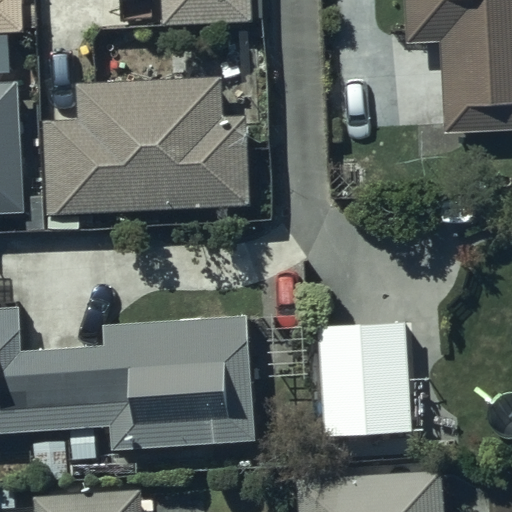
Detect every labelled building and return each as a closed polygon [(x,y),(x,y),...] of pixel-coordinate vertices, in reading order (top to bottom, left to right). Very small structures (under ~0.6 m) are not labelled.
[(0,0),(0,23),(19,22),(19,0),(0,0)] [(243,0),(162,0),(164,15),(244,10),(243,0)] [(511,0),(406,0),(408,30),(440,41),(445,122),(511,117),(511,0)] [(222,114),(220,72),(75,80),(78,119),(49,121),(54,203),(243,192),(239,113),(222,114)] [(0,206),(21,205),(17,116),(0,113),(0,206)] [(246,310),(104,319),(105,340),(21,346),(18,300),(0,301),(0,429),(107,422),(108,443),(254,434),(246,310)] [(413,423),(405,314),(317,321),(325,429),(413,423)] [(442,511),(439,465),(298,472),(296,511),(442,511)] [(139,511),(139,487),(34,493),(32,511),(139,511)]
